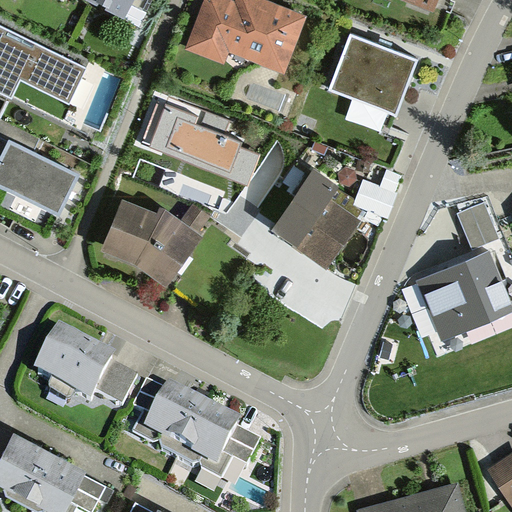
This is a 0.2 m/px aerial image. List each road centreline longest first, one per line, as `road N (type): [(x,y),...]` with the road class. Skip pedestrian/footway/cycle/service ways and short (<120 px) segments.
road 1 (residential): [(507,0),(323,416)]
road 2 (residential): [(323,416),(50,274)]
road 3 (residential): [(316,445),(390,448),(511,412)]
road 4 (residential): [(0,387),(50,274)]
